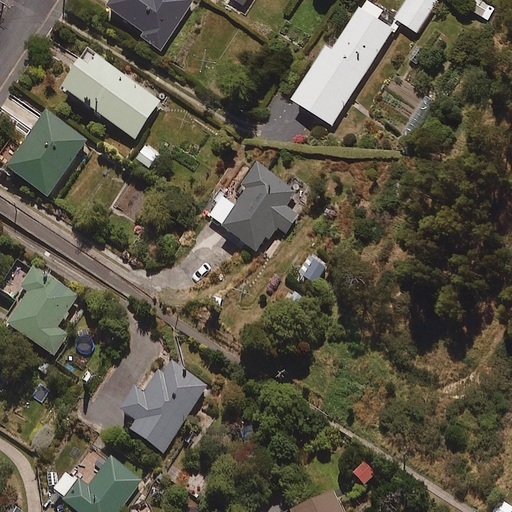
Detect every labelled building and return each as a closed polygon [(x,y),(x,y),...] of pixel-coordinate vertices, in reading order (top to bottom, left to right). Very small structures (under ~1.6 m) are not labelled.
[(123,0),(111,20),(145,40),(141,48),(164,61),(197,5),(187,0),(123,0)] [(430,0),(414,0),(398,25),(419,39),(440,6),(430,0)] [(496,10),(476,0),(475,0),(469,12),(490,22),(496,10)] [(398,33),(363,11),(303,108),(338,129),(398,33)] [(90,62),(64,103),(137,148),(163,107),(90,62)] [(50,119),(10,179),(49,206),(89,145),(50,119)] [(249,202),(227,238),(256,256),(265,242),(270,246),(278,233),(288,240),(301,220),(290,214),(301,197),(260,171),(243,198),(249,202)] [(79,295),(33,263),(18,285),(27,291),(4,324),(52,357),(68,334),(57,327),(79,295)] [(157,369),(143,389),(132,382),(114,409),(134,421),(128,429),(163,452),(206,386),(170,363),(164,373),(157,369)] [(120,511),(143,482),(111,457),(88,487),(75,477),(57,499),(73,511),(120,511)] [(365,461),(351,472),(362,485),(376,475),(365,461)] [(344,511),(334,489),(289,509),(290,511),(344,511)] [(510,511),(511,510),(511,507),(499,500),(491,511),(510,511)]
